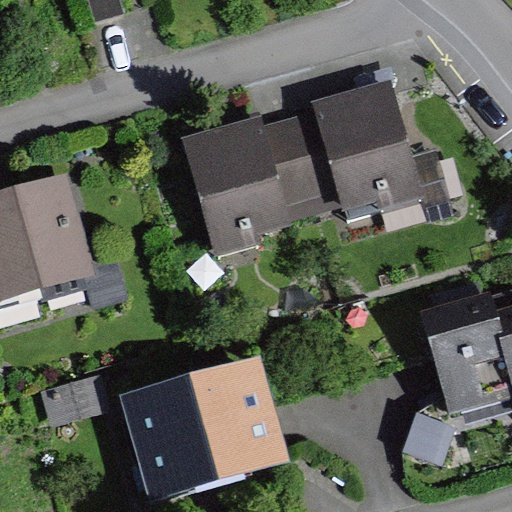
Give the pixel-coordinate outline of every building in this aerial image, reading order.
[(91,0),(98,20),(126,12),(122,0),(91,0)] [(385,106),(279,138),(293,186),(325,176),(334,204),(407,182),(385,106)] [(279,138),(187,165),(209,240),(270,222),(262,195),(293,186),(279,138)] [(68,202),(0,219),(0,320),(92,297),(68,202)] [(332,334),(347,390),(417,371),(402,316),(332,334)] [(433,417),(502,400),(488,347),(482,322),(414,340),(433,417)] [(275,350),(290,405),(340,392),(325,337),(275,350)] [(511,340),(488,347),(502,400),(510,431),(511,430),(511,340)] [(262,359),(121,398),(150,502),(291,463),(262,359)]
